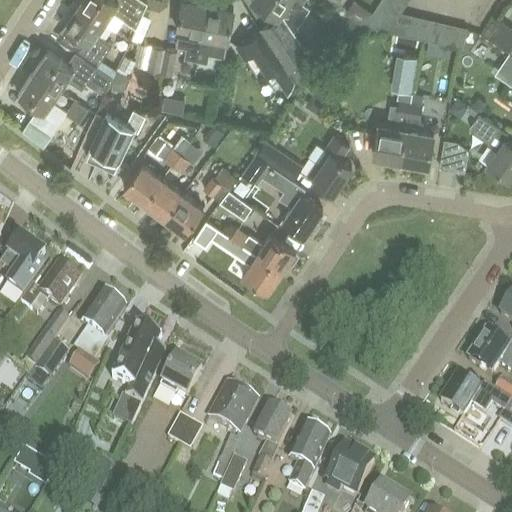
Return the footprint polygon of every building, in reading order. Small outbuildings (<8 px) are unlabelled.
[(148,0),(147,0),(78,0),(77,3),(104,21),(112,10),(136,26),(148,0)] [(183,57),(197,59),(202,33),(208,2),(197,0),(181,0),(176,29),(178,30),(176,45),(185,47),(183,57)] [(271,21),(261,28),(288,68),(309,54),(292,28),(308,6),(302,2),(299,0),(253,0),(273,13),(270,18),(269,19),(271,21)] [(379,0),(364,24),(401,11),(407,1),(405,0),(379,0)] [(224,55),(227,38),(233,7),(208,2),(202,33),(197,59),(207,61),(209,52),(224,55)] [(104,21),(77,3),(62,24),(83,38),(75,50),(97,65),(113,42),(97,32),(104,21)] [(407,34),(412,13),(401,11),(364,24),(407,34)] [(418,37),(423,16),(412,13),(407,34),(418,37)] [(429,39),(434,18),(423,16),(418,37),(429,39)] [(440,42),(445,21),(434,18),(429,39),(440,42)] [(498,23),(490,36),(510,50),(511,47),(511,24),(502,18),(498,23)] [(451,44),(456,23),(445,21),(440,42),(451,44)] [(456,23),(451,44),(462,47),(467,26),(456,23)] [(260,77),(273,69),(277,75),(288,68),(261,28),(238,43),(260,77)] [(147,70),(160,72),(164,47),(152,45),(147,70)] [(160,72),(171,74),(176,50),(164,47),(160,72)] [(97,65),(75,50),(67,62),(47,49),(32,70),(60,88),(67,77),(82,87),(97,65)] [(403,49),(398,83),(411,85),(416,51),(403,49)] [(507,63),(501,72),(511,79),(511,50),(510,50),(503,61),(507,63)] [(60,88),(32,70),(17,92),(38,106),(30,117),(52,132),(67,109),(52,99),(60,88)] [(388,122),(379,121),(374,153),(402,157),(407,126),(412,100),(399,98),(398,105),(391,104),(388,122)] [(412,100),(407,126),(402,157),(429,162),(434,130),(420,128),(422,118),(420,117),(423,102),(412,100)] [(86,154),(114,168),(133,128),(138,130),(145,114),(133,108),(127,121),(107,112),(86,154)] [(490,134),(492,135),(499,125),(483,114),(476,124),(490,134)] [(511,173),(511,141),(504,136),(508,131),(499,125),(492,135),(490,134),(486,140),(487,144),(496,150),(487,162),(510,177),(511,173)] [(334,190),(352,163),(341,155),(350,142),(335,132),(308,173),(334,190)] [(266,164),(270,167),(272,164),(292,177),(302,164),(264,139),(253,156),(266,164)] [(439,165),(452,167),(457,141),(444,139),(439,165)] [(172,164),(180,152),(172,146),(163,157),(172,164)] [(180,152),(172,164),(181,171),(190,160),(180,152)] [(242,172),(255,180),(266,164),(253,156),(242,172)] [(124,185),(145,201),(163,176),(142,160),(124,185)] [(323,207),(301,192),(305,186),(292,177),(272,164),(270,167),(265,174),(285,187),(279,196),(292,204),(283,218),(305,233),(323,207)] [(145,201),(165,216),(183,191),(163,176),(145,201)] [(213,195),(222,183),(212,176),(204,187),(213,195)] [(229,190),(220,201),(244,218),(252,207),(229,190)] [(186,231),(204,206),(183,191),(165,216),(186,231)] [(238,251),(244,242),(231,233),(230,234),(218,227),(219,226),(205,218),(196,232),(208,241),(213,234),(238,251)] [(296,247),(271,230),(264,241),(249,231),(248,233),(237,225),(231,233),(244,242),(257,251),(282,268),(287,261),(290,262),(293,262),(297,256),(297,253),(294,251),(296,247)] [(38,262),(45,252),(20,235),(7,253),(8,253),(1,263),(7,267),(1,276),(25,293),(44,266),(38,262)] [(267,289),(282,268),(257,251),(242,272),(267,289)] [(51,298),(60,305),(80,278),(59,262),(38,290),(33,286),(21,303),(31,310),(40,297),(47,303),(51,298)] [(105,338),(125,308),(103,293),(82,323),(88,327),(73,348),(94,362),(109,340),(105,338)] [(511,295),(500,313),(511,320),(511,295)] [(37,366),(54,343),(70,320),(59,313),(26,358),(37,366)] [(111,378),(129,386),(124,397),(141,405),(165,352),(156,348),(161,337),(135,325),(111,378)] [(511,344),(509,349),(487,334),(469,360),(491,376),(499,364),(511,372),(511,344)] [(54,343),(37,366),(53,378),(70,354),(54,343)] [(178,391),(187,396),(202,370),(178,356),(161,386),(176,395),(178,391)] [(511,400),(496,390),(487,384),(485,383),(484,384),(481,390),(472,384),(458,375),(452,384),(441,402),(463,417),(472,403),(485,412),(492,402),(504,410),(499,419),(511,426),(511,400)] [(496,390),(511,400),(511,384),(503,379),(496,390)] [(259,401),(229,384),(228,383),(209,417),(240,434),(259,401)] [(276,445),(291,416),(269,405),(254,434),(267,440),(258,456),(260,457),(254,474),(263,479),(278,446),(276,445)] [(21,423),(8,414),(0,425),(0,426),(12,435),(21,423)] [(118,454),(135,427),(116,415),(99,443),(118,454)] [(180,445),(192,423),(180,416),(168,439),(180,445)] [(192,423),(180,445),(190,451),(202,428),(192,423)] [(304,490),(329,438),(304,426),(289,459),(298,463),(289,483),(304,490)] [(224,481),(234,458),(241,441),(231,436),(213,476),(224,481)] [(367,458),(367,455),(358,450),(355,452),(344,446),(326,478),(328,479),(325,485),(338,492),(341,486),(356,494),(373,461),(367,458)] [(15,464),(31,474),(40,459),(24,449),(15,464)] [(86,486),(100,495),(113,467),(99,458),(86,486)] [(247,464),(234,458),(224,481),(221,487),(234,493),(247,464)] [(403,511),(410,502),(382,483),(366,509),(368,511),(367,511),(403,511)] [(305,511),(321,511),(327,494),(312,490),(305,511)] [(92,493),(86,503),(97,509),(102,500),(92,493)] [(335,509),(345,511),(352,511),(355,504),(338,499),(335,509)]
